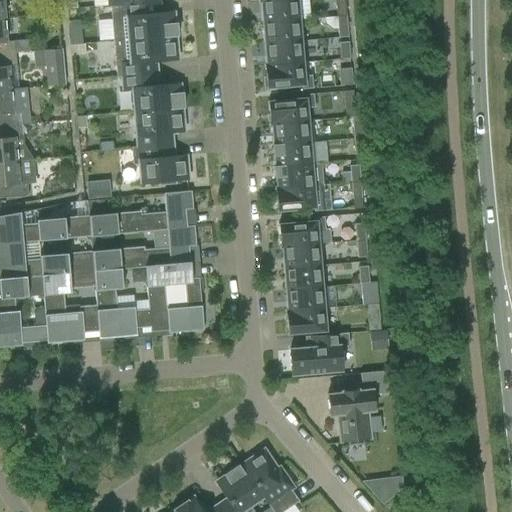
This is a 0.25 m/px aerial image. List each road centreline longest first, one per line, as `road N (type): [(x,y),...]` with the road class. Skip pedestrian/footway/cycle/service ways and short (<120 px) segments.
road 1 (secondary): [(477,0),(477,99),(511,437)]
road 2 (residential): [(252,361),(222,0)]
road 3 (residential): [(0,385),(252,361)]
road 4 (residential): [(256,406),(94,511)]
road 5 (residential): [(350,511),(256,406)]
